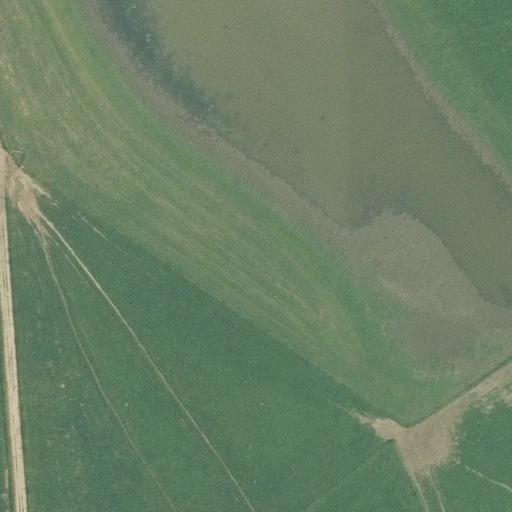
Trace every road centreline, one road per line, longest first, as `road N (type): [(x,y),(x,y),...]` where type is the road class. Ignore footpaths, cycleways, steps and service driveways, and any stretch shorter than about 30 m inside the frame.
road 1 (track): [(248,511),(146,324),(0,168)]
road 2 (track): [(20,511),(0,198)]
